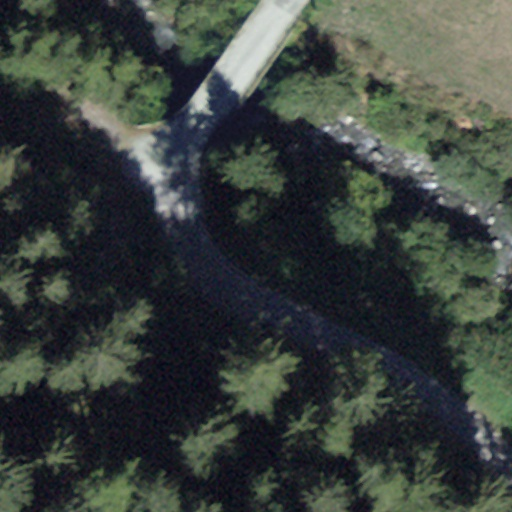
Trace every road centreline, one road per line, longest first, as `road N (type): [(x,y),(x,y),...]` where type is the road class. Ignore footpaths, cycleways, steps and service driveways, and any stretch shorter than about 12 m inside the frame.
road 1 (track): [(511,478),(477,441),(204,274),(169,181)]
road 2 (track): [(169,181),(289,0)]
